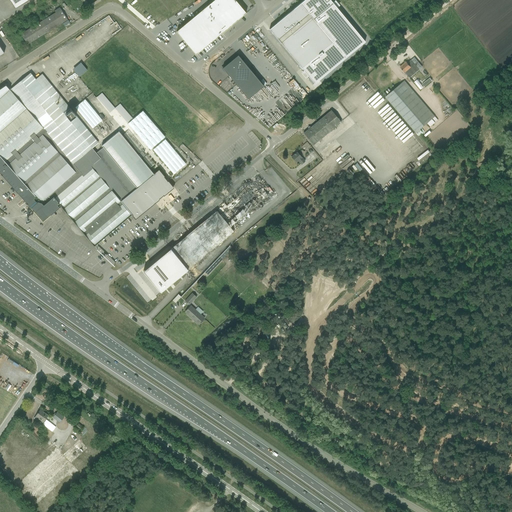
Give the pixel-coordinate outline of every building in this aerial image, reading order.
[(9,0),(15,8),(27,0),(9,0)] [(235,0),(213,0),(177,31),(196,54),(222,32),(222,33),(224,32),(223,32),(246,13),(235,0)] [(270,29),(269,29),(278,39),(302,68),(315,84),(365,42),(330,0),(327,0),(325,2),(322,0),(304,0),(300,3),(293,9),(288,13),(277,23),(285,33),(278,39),(270,29)] [(67,20),(65,15),(61,9),(60,7),(55,10),(56,12),(21,34),(27,44),(67,20)] [(222,68),(248,99),(264,86),(238,55),(222,68)] [(412,60),(408,63),(406,62),(400,67),(405,72),(408,70),(412,75),(419,69),(412,60)] [(81,62),(73,69),(79,76),(87,70),(81,62)] [(0,172),(43,221),(59,207),(57,205),(59,203),(62,207),(64,209),(66,212),(69,216),(86,236),(86,235),(88,238),(92,242),(94,245),(126,218),(131,214),(135,219),(159,200),(159,199),(163,196),(164,196),(174,188),(168,181),(168,182),(164,177),(165,176),(159,169),(154,173),(142,158),(145,155),(142,151),(138,154),(119,131),(101,145),(103,147),(96,153),(92,148),(99,142),(41,75),(36,79),(30,73),(10,90),(6,85),(0,89),(0,172)] [(416,133),(427,123),(435,116),(404,80),(385,97),(416,133)] [(75,106),(92,128),(102,120),(86,98),(75,106)] [(313,145),(341,122),(331,110),(304,133),(313,145)] [(166,138),(144,111),(129,124),(151,150),(166,138)] [(186,164),(165,139),(152,150),(173,175),(186,164)] [(301,164),(305,161),(297,152),(291,157),(296,162),(298,160),(301,164)] [(354,165),(360,171),(362,168),(357,163),(354,165)] [(235,231),(231,226),(274,192),(261,176),(170,246),(188,268),(235,231)] [(371,179),(366,183),(371,189),(376,185),(371,179)] [(208,275),(233,248),(230,246),(205,272),(208,275)] [(188,270),(170,249),(159,258),(160,259),(146,271),(145,269),(144,271),(161,292),(188,270)] [(192,293),(185,301),(189,305),(197,297),(192,293)] [(199,324),(204,318),(191,306),(185,312),(199,324)] [(38,412),(36,416),(41,420),(40,421),(43,423),(48,415),(42,411),(43,410),(41,408),(38,412)] [(60,422),(63,418),(64,417),(56,411),(52,416),(60,422)] [(52,431),(56,426),(46,419),(43,424),(52,431)] [(87,448),(75,435),(59,451),(71,463),(87,448)]
